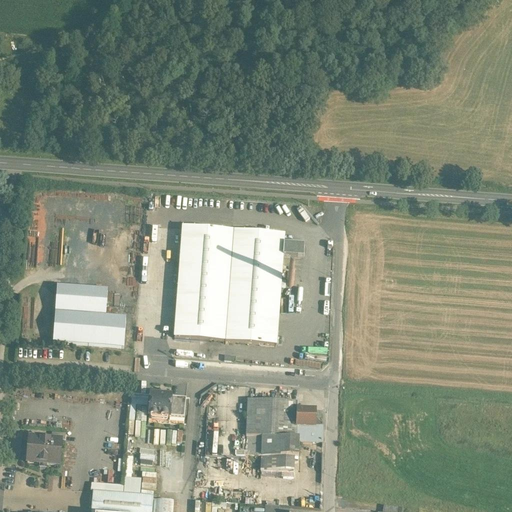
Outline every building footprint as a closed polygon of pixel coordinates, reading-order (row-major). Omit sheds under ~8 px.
[(233,239),(181,235),(174,345),(224,349),(233,239)] [(283,243),(233,239),(224,349),(275,353),(282,264),(283,252),(283,243)] [(303,253),(283,252),(282,264),(302,265),(303,253)] [(57,295),(53,351),(123,355),(125,325),(103,324),(105,298),(57,295)] [(148,401),(132,400),(130,425),(146,427),(148,401)] [(171,402),(151,401),(149,421),(170,422),(171,403),(171,402)] [(186,404),(171,403),(170,422),(184,424),(186,404)] [(297,408),(247,406),(245,441),(245,442),(261,443),(295,444),(296,433),(295,433),(296,416),(297,408)] [(296,416),(295,433),(296,433),(312,433),(313,417),(307,417),(296,416)] [(312,433),(296,433),(295,444),(298,444),(298,447),(321,447),(322,433),(321,433),(313,424),(314,418),(313,417),(312,433)] [(161,435),(159,449),(176,451),(178,437),(161,435)] [(261,443),(245,442),(244,461),(260,461),(261,443)] [(61,446),(29,443),(27,467),(58,470),(61,446)] [(295,444),(261,443),(260,461),(293,462),(297,462),(298,447),(298,444),(295,444)] [(293,462),(260,461),(260,476),(293,477),(293,462)] [(140,484),(124,482),(123,498),(139,500),(140,484)] [(123,491),(93,488),(91,511),(151,511),(153,501),(139,500),(123,498),(122,498),(123,491)] [(173,511),(174,506),(156,505),(156,501),(153,501),(151,511),(173,511)]
